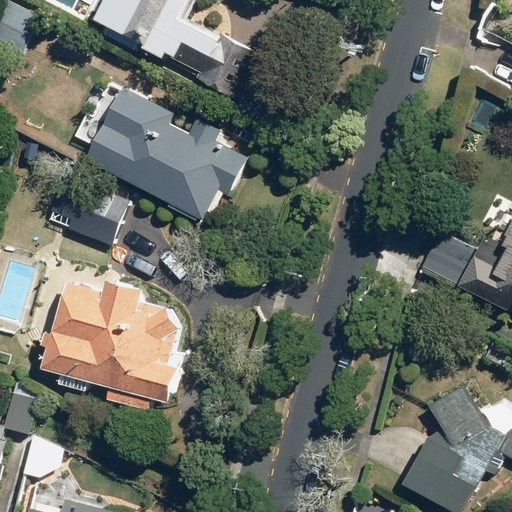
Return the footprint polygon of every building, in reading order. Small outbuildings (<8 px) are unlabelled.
[(36,9),(18,0),(3,0),(0,6),(0,45),(13,52),(36,9)] [(113,0),(101,22),(235,95),(261,48),(227,30),(225,34),(192,16),(200,0),(113,0)] [(511,11),(496,4),(484,30),(511,42),(511,11)] [(178,111),(128,86),(90,160),(205,219),(220,190),(230,195),(250,156),(219,140),(224,129),(199,116),(191,131),(172,122),(178,111)] [(127,200),(65,173),(45,219),(107,246),(127,200)] [(511,236),(509,243),(494,236),(491,243),(450,223),(427,268),(511,310),(511,236)] [(100,291),(64,281),(40,366),(106,384),(102,397),(145,409),(149,394),(169,400),(179,363),(165,359),(173,329),(178,327),(165,304),(161,306),(139,300),(142,287),(104,276),(100,291)] [(445,426),(431,436),(407,482),(466,511),(467,511),(501,451),(511,456),(511,433),(511,434),(494,426),(467,383),(433,406),(445,426)] [(36,394),(11,388),(3,426),(27,432),(36,394)] [(26,475),(42,478),(62,470),(68,446),(34,438),(26,475)] [(58,511),(56,511),(31,507),(30,511),(118,511),(63,498),(58,511)]
